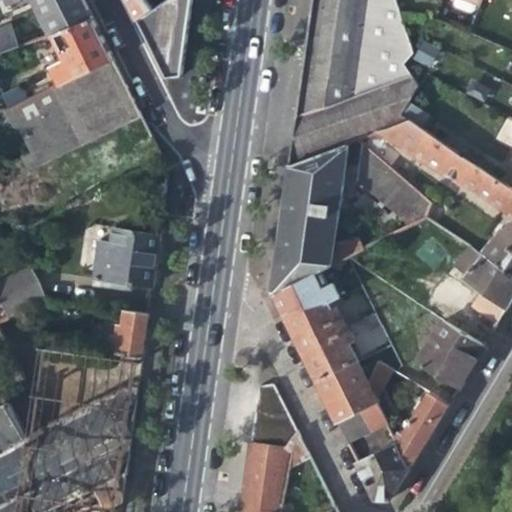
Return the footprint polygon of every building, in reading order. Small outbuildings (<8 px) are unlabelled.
[(49,37),(51,37),(91,19),(81,0),(29,0),(47,35),(49,37)] [(148,1),(149,0),(127,0),(138,20),(153,9),(148,1)] [(161,72),(183,61),(191,0),(165,0),(153,9),(138,20),(161,72)] [(415,49),(395,0),(313,0),(289,167),(350,142),(356,140),(379,130),(407,118),(401,114),(408,102),(418,85),(411,71),(404,62),(415,49)] [(51,37),(73,80),(112,62),(100,36),(91,19),(51,37)] [(181,76),(183,61),(161,72),(166,81),(181,76)] [(29,172),(140,116),(124,84),(112,62),(73,80),(26,101),(9,109),(5,110),(14,125),(21,127),(32,151),(21,157),(29,172)] [(3,98),(9,109),(26,101),(19,89),(3,98)] [(428,114),(408,102),(401,114),(407,118),(420,127),(428,114)] [(511,117),(509,116),(498,136),(511,143),(511,117)] [(502,230),(484,252),(511,273),(511,188),(420,127),(407,118),(379,130),(458,183),(462,180),(508,213),(511,210),(511,222),(506,230),(502,230)] [(333,246),(350,142),(289,167),(271,291),(319,267),(344,255),(363,246),(357,234),(333,246)] [(408,223),(424,215),(428,199),(363,145),(357,181),(408,223)] [(95,279),(152,288),(156,256),(159,234),(114,227),(112,242),(100,242),(95,279)] [(504,307),(505,308),(511,298),(511,297),(511,273),(484,252),(481,255),(469,246),(452,266),(463,278),(461,281),(480,293),(470,309),(493,324),(504,307)] [(29,266),(12,275),(0,281),(0,302),(8,317),(45,298),(29,266)] [(7,266),(0,269),(0,281),(12,275),(7,266)] [(333,300),(319,267),(271,291),(281,312),(328,301),(333,300)] [(335,316),(328,301),(281,312),(293,335),(316,381),(355,360),(344,337),(349,334),(339,314),(335,316)] [(111,352),(143,356),(146,336),(149,313),(127,310),(125,323),(116,323),(111,352)] [(482,346),(443,320),(437,330),(415,364),(456,389),(471,364),(482,346)] [(368,384),(355,360),(316,381),(322,393),(336,421),(360,409),(376,401),(375,399),(374,396),(368,384)] [(378,360),(368,384),(374,396),(391,368),(378,360)] [(0,511),(53,511),(93,492),(124,476),(128,474),(140,384),(29,440),(8,403),(0,406),(0,445),(3,452),(0,453),(0,511)] [(275,511),(279,511),(285,468),(286,457),(283,449),(301,439),(275,384),(258,385),(246,470),(240,511),(275,511)] [(394,437),(396,441),(409,466),(430,431),(447,403),(427,391),(403,433),(398,430),(394,437)] [(386,422),(376,401),(360,409),(370,430),(386,422)] [(346,442),(370,430),(360,409),(336,421),(346,442)] [(285,468),(308,453),(301,439),(283,449),(286,457),(285,468)] [(396,441),(356,462),(374,496),(389,497),(403,475),(409,466),(396,441)] [(411,472),(400,488),(414,497),(424,480),(411,472)] [(120,506),(124,476),(93,492),(102,511),(120,506)]
